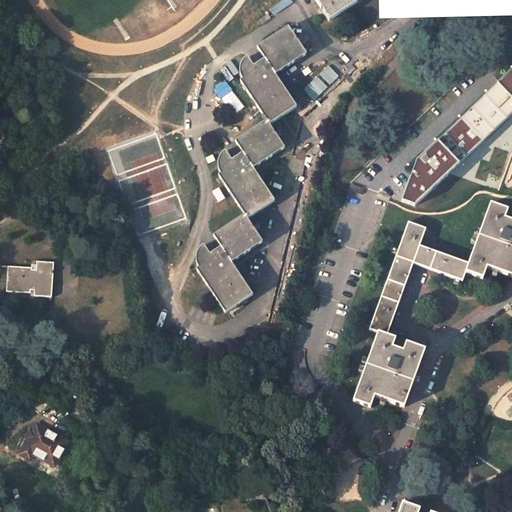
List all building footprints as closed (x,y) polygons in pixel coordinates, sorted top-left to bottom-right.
[(315,0),(329,21),(361,0),(315,0)] [(267,121),(271,127),(298,109),(276,76),(308,55),(289,27),(258,48),(266,59),(255,67),(249,57),(243,63),(241,73),(244,80),(241,82),(267,121)] [(511,70),(416,161),(401,202),(414,206),(511,114),(511,70)] [(221,177),(251,221),(278,203),(255,171),(287,150),(271,127),(267,121),(237,142),(245,154),(234,161),(228,151),(222,158),(220,167),(222,175),(221,177)] [(511,220),(505,218),(508,209),(492,204),(470,264),(420,246),(426,229),(410,223),(371,330),(380,333),(355,402),(371,408),(376,395),(406,405),(411,389),(409,388),(423,349),(406,343),(403,351),(393,347),(396,338),(387,335),(414,262),(463,280),(465,273),(483,279),(488,266),(511,274),(511,220)] [(199,273),(229,317),(256,299),(235,266),(266,246),(247,217),(216,237),(224,249),(212,257),(206,248),(200,253),(198,263),(201,271),(199,273)] [(8,266),(6,292),(31,294),(31,291),(34,291),(34,297),(52,298),(53,285),(54,263),(37,262),(36,270),(31,270),(31,268),(8,266)] [(41,415),(52,405),(41,394),(30,405),(41,415)] [(55,467),(68,442),(36,424),(33,431),(30,430),(25,438),(28,440),(19,455),(30,461),(33,455),(55,467)] [(418,511),(420,509),(405,503),(401,511),(418,511)]
